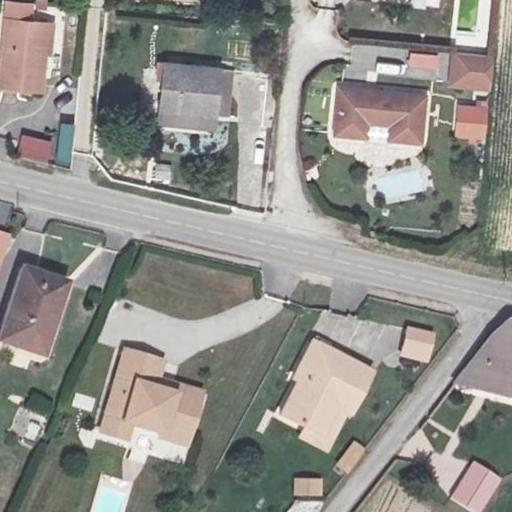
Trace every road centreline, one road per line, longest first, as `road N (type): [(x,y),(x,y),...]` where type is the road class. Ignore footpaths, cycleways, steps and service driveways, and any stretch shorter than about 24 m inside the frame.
road 1 (tertiary): [(0,170),(492,288)]
road 2 (unclassified): [(309,511),(492,288)]
road 3 (unknown): [(275,236),(279,140),(315,17)]
